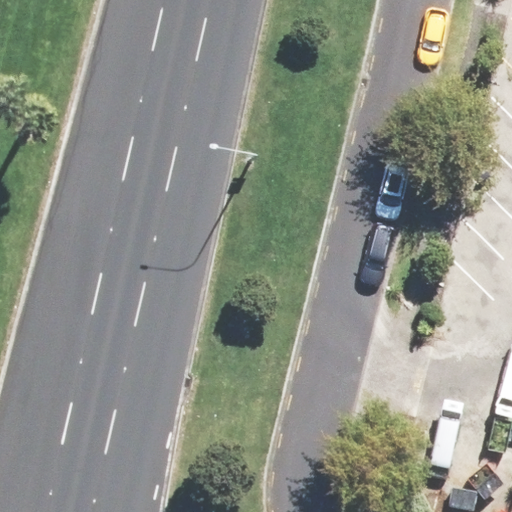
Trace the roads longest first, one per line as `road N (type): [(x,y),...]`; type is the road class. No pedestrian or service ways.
road 1 (primary): [(174,0),(43,511)]
road 2 (residential): [(404,0),(301,497),(305,511)]
